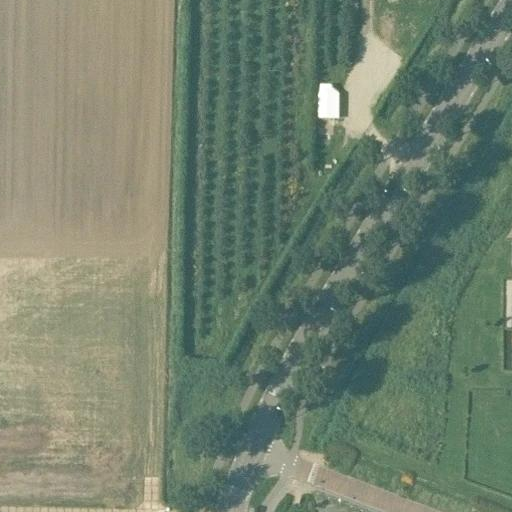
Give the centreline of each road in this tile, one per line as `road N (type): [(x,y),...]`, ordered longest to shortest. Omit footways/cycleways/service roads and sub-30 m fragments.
road 1 (secondary): [(255,453),(336,294),(511,6)]
road 2 (residential): [(255,453),(405,511)]
